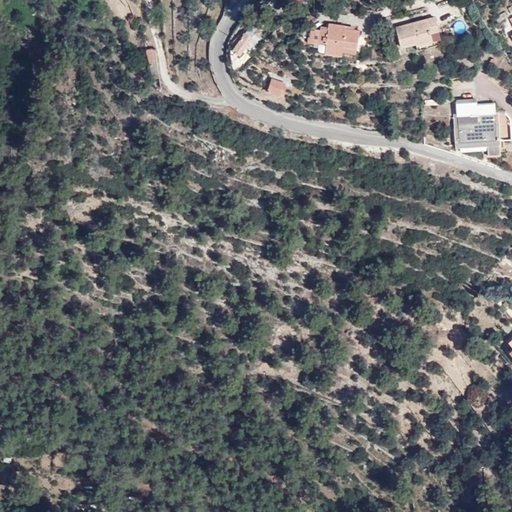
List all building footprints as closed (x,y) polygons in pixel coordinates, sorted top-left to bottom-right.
[(411,23),(396,27),(401,46),(415,42),(416,45),(432,40),(430,32),(438,30),(435,16),(426,19),(426,22),(412,25),(411,23)] [(245,33),(233,49),(240,54),(246,46),(249,48),(260,35),(261,33),(261,29),(260,28),(263,24),(259,21),(255,21),(246,33),(245,33)] [(342,46),(357,47),(359,30),(345,28),(345,25),(329,23),(328,28),(321,27),(320,30),(318,43),(326,44),(325,51),(325,52),(341,54),(342,50),(342,46)] [(120,25),(113,28),(121,43),(126,40),(120,25)] [(318,43),(320,30),(311,28),(309,42),(318,43)] [(321,51),(325,51),(326,44),(318,43),(317,48),(319,50),(321,51)] [(150,63),(157,62),(155,49),(148,50),(150,63)] [(160,77),(157,62),(150,63),(154,78),(160,77)] [(286,84),(271,78),(267,91),(282,96),(286,84)] [(496,135),(495,112),(494,102),(477,103),(477,99),(457,101),(457,117),(458,127),(454,128),(454,135),(459,134),(459,142),(487,141),(487,144),(500,144),(499,135),(496,135)] [(501,155),(500,144),(487,144),(488,155),(501,155)] [(299,466),(302,459),(290,454),(287,461),(299,466)]
